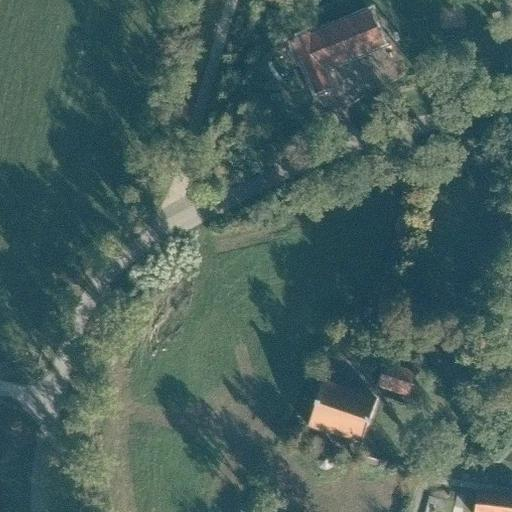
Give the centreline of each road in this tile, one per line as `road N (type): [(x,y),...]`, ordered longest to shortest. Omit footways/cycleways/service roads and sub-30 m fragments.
road 1 (residential): [(511,101),(287,168),(170,227)]
road 2 (track): [(387,136),(405,203),(391,266),(348,364)]
road 3 (unclassified): [(170,227),(232,0)]
road 4 (residential): [(170,227),(117,265),(91,302),(52,399)]
